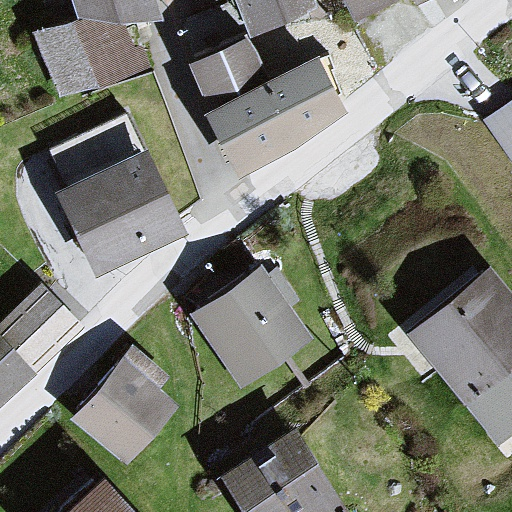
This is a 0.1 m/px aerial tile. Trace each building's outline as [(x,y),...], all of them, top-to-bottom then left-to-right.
[(57,107),(138,74),(125,27),(155,20),(148,0),(59,0),(66,24),(22,35),(57,107)] [(309,0),(224,0),(241,37),(314,10),(309,0)] [(333,0),(345,23),(405,0),(333,0)] [(449,0),(454,11),(470,0),(449,0)] [(241,37),(181,68),(191,107),(258,78),(241,37)] [(194,122),(231,178),(340,122),(316,65),(194,122)] [(511,97),(477,120),(511,174),(511,97)] [(138,156),(49,198),(82,274),(175,235),(138,156)] [(256,264),(183,314),(241,386),(309,334),(256,264)] [(511,303),(481,269),(396,332),(490,445),(511,428),(511,303)] [(78,317),(38,285),(0,317),(0,330),(34,359),(78,317)] [(0,345),(0,395),(26,374),(0,345)] [(119,355),(63,423),(125,471),(173,405),(119,355)] [(289,427),(206,479),(234,511),(334,511),(342,508),(289,427)] [(120,511),(93,482),(58,511),(120,511)]
